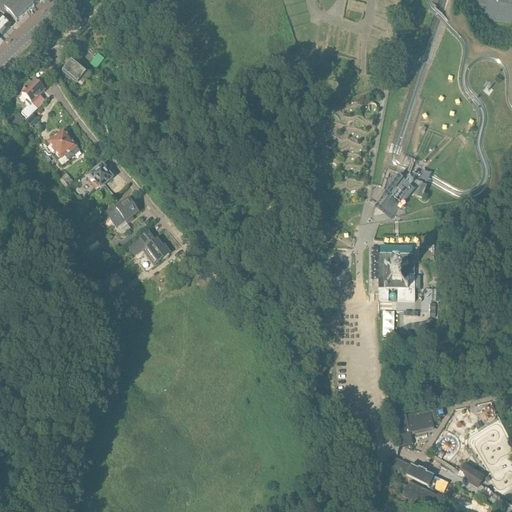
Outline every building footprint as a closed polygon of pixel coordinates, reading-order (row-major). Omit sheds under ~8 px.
[(35,7),(28,0),(0,0),(0,5),(4,10),(3,10),(16,24),(35,7)] [(511,0),(471,0),(473,3),(478,9),(485,15),(492,19),(500,21),(508,22),(511,21),(511,0)] [(0,35),(2,37),(10,28),(3,19),(0,21),(0,35)] [(91,57),(96,50),(78,37),(73,44),(91,57)] [(86,74),(72,62),(63,73),(77,84),(86,74)] [(40,97),(45,92),(41,88),(41,85),(39,83),(37,84),(35,82),(29,89),(28,88),(21,94),(26,99),(24,101),(29,106),(21,114),(23,116),(27,120),(45,102),(40,97)] [(66,158),(69,161),(75,157),(72,153),(76,149),(70,140),(70,137),(68,135),(64,133),(50,144),(63,160),(66,158)] [(108,175),(102,168),(97,173),(95,170),(88,175),(101,190),(113,178),(110,174),(108,175)] [(401,218),(406,217),(404,207),(406,204),(405,203),(415,191),(399,177),(374,207),(372,216),(384,214),(391,220),(401,218)] [(68,189),(70,190),(72,192),(77,188),(74,184),(68,189)] [(126,221),(128,224),(133,220),(131,218),(137,213),(136,212),(137,211),(135,208),(134,209),(129,202),(114,213),(110,209),(101,218),(106,222),(113,215),(121,225),(126,221)] [(142,252),(153,267),(169,255),(164,248),(162,249),(157,242),(155,244),(148,235),(128,250),(134,258),(142,252)] [(391,264),(378,264),(379,307),(389,306),(389,299),(414,299),(414,256),(391,256),(391,264)] [(334,283),(323,276),(317,283),(328,291),(334,283)] [(394,342),(395,318),(383,317),(383,342),(394,342)] [(416,336),(416,319),(404,318),(404,328),(413,329),(413,333),(405,333),(405,336),(416,336)] [(432,320),(427,329),(432,333),(438,323),(432,320)] [(393,419),(399,448),(412,445),(410,434),(434,429),(432,424),(440,422),(439,418),(444,417),(442,409),(393,419)] [(400,473),(405,464),(396,459),(392,470),(400,473)] [(419,469),(418,470),(409,466),(405,475),(428,487),(432,477),(426,474),(427,473),(419,469)] [(486,479),(465,466),(461,473),(459,476),(479,489),(481,485),(486,479)] [(443,495),(448,485),(438,480),(433,490),(443,495)] [(422,503),(437,510),(442,498),(427,491),(409,483),(407,487),(402,485),(399,491),(404,494),(402,497),(421,506),(422,503)]
